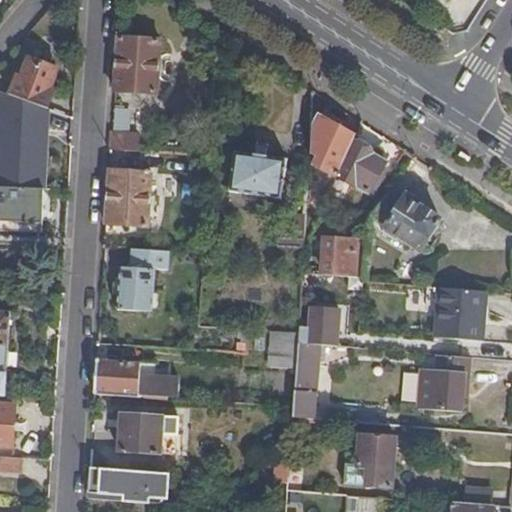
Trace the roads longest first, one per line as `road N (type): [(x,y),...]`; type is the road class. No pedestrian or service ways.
road 1 (residential): [(69,511),(102,0)]
road 2 (tertiary): [(453,108),(283,0)]
